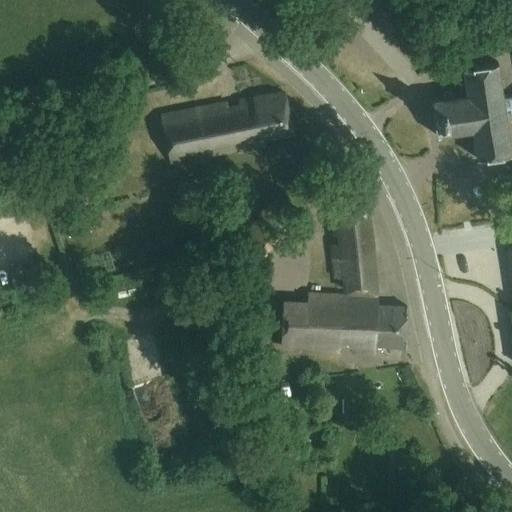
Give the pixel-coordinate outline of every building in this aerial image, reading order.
[(511,96),(503,98),(497,61),(463,67),(467,95),(441,99),(441,98),(439,99),(434,100),(434,99),(431,100),(437,136),(439,135),(444,134),(447,134),(472,130),(476,158),(511,153),(506,117),(511,115),(511,96)] [(161,116),(171,163),(263,144),(261,137),(291,131),(282,90),(245,98),(238,100),(239,105),(227,108),(226,102),(161,116)] [(335,203),(330,213),(332,234),(337,233),(338,241),(332,242),(335,274),(344,273),(346,291),(374,292),(364,200),(335,203)] [(286,216),(267,202),(236,246),(256,259),(286,216)] [(284,299),(281,346),(305,347),(305,349),(338,351),(339,344),(351,345),(351,353),(374,355),(374,345),(403,346),(405,306),(375,304),(376,297),(308,293),(308,301),(284,299)]
